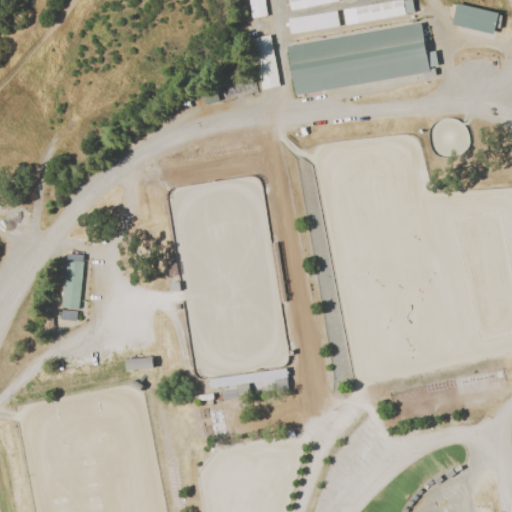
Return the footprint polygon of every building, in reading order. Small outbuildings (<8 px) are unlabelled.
[(263,0),(266,18),(249,20),(246,0),(263,0)] [(289,14),(285,0),(336,0),(337,3),(289,14)] [(344,25),(341,9),(386,0),(401,0),(404,13),(344,25)] [(451,23),(492,34),(497,13),(456,2),(451,23)] [(293,37),(290,22),(339,12),(343,27),(293,37)] [(415,39),(301,62),(297,46),(412,22),(415,39)] [(267,26),(274,88),(259,90),(252,28),(267,26)] [(291,48),(296,47),(299,62),(295,63),(291,48)] [(283,49),(289,48),(293,64),(286,65),(283,49)] [(410,67),(318,85),(315,68),(407,49),(410,67)] [(291,81),(290,72),(313,68),(315,76),(291,81)] [(293,89),(292,83),(312,79),(314,85),(293,89)] [(179,116),(171,121),(167,116),(176,111),(179,116)] [(97,176),(78,194),(73,189),(92,171),(97,176)] [(83,263),(78,313),(59,311),(64,261),(83,263)] [(166,275),(173,274),(174,287),(167,287),(166,275)] [(332,290),(340,329),(331,331),(324,291),(332,290)] [(310,309),(314,339),(308,340),(304,310),(310,309)] [(59,321),(60,312),(76,314),(75,323),(59,321)] [(316,348),(321,372),(315,373),(310,349),(316,348)] [(122,361),(149,359),(150,369),(122,371),(122,361)] [(208,391),(207,381),(284,369),(285,380),(208,391)] [(127,387),(131,381),(140,386),(136,392),(127,387)] [(220,401),(219,394),(234,392),(235,399),(220,401)] [(212,401),(196,403),(196,397),(212,395),(212,401)] [(371,463),(377,459),(380,463),(375,467),(371,463)] [(177,482),(180,503),(171,505),(168,484),(177,482)]
